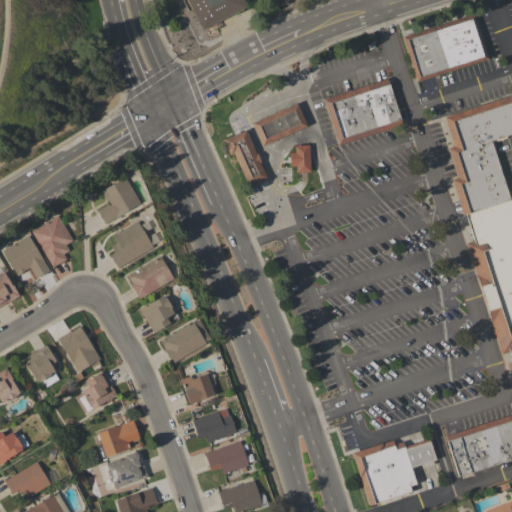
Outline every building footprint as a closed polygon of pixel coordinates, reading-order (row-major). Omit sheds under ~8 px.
[(243,0),(247,6),(202,30),(185,0),(243,0)] [(416,82),(401,37),(473,14),(487,59),(416,82)] [(323,100),(387,79),(401,124),(337,145),(323,100)] [(462,215),(450,180),(456,178),(447,148),(453,146),(443,117),(511,94),(511,133),(505,136),(506,138),(495,141),(494,140),(490,141),(509,200),(464,214),(462,215)] [(296,103),(306,126),(261,146),(251,123),(296,103)] [(266,178),(247,186),(232,153),(229,154),(222,140),(245,130),(266,178)] [(290,145),(291,172),(308,172),(308,145),(290,145)] [(139,203),(104,224),(101,219),(96,211),(107,204),(104,199),(103,199),(99,192),(124,177),(139,203)] [(511,362),(508,352),(501,354),(465,243),(473,241),(464,214),(509,200),(511,199),(511,362)] [(31,231),(57,215),(72,240),(65,245),(69,250),(63,254),(66,259),(52,267),(31,231)] [(117,268),(109,255),(113,252),(110,246),(116,242),(112,236),(136,221),(152,247),(117,268)] [(27,235),(48,270),(44,273),(44,274),(41,276),(40,275),(35,278),(29,267),(16,275),(2,250),(27,235)] [(159,256),(172,279),(138,299),(130,285),(131,284),(126,275),(159,256)] [(0,272),(1,273),(3,272),(7,279),(9,278),(19,295),(9,301),(8,301),(0,305),(0,272)] [(138,309),(148,302),(149,304),(162,295),(163,298),(164,297),(171,308),(170,308),(173,313),(166,317),(169,323),(152,333),(138,309)] [(198,319),(207,334),(201,338),(205,343),(171,364),(163,350),(164,349),(159,340),(192,321),(192,322),(198,319)] [(99,359),(97,360),(99,363),(92,367),(90,364),(77,372),(70,362),(71,362),(56,339),(70,330),(71,331),(79,326),(99,359)] [(39,382),(38,381),(36,382),(32,375),(30,375),(21,359),(45,345),(55,361),(49,364),(54,372),(53,372),(58,380),(45,387),(41,380),(39,382)] [(0,371),(5,368),(16,384),(14,385),(19,393),(17,394),(17,395),(6,402),(5,401),(1,404),(0,402),(0,371)] [(110,387),(111,386),(117,396),(100,406),(99,406),(92,410),(91,408),(86,412),(78,398),(83,395),(81,392),(88,387),(85,382),(97,374),(101,371),(110,387)] [(213,395),(191,403),(191,404),(189,405),(188,403),(185,404),(180,389),(182,388),(179,379),(189,376),(190,376),(196,374),(197,377),(205,374),(213,395)] [(209,442),(210,442),(207,443),(204,436),(202,437),(201,433),(196,435),(190,419),(193,418),(193,420),(225,408),(227,415),(229,415),(235,432),(209,442)] [(445,436),(511,414),(511,458),(457,476),(445,436)] [(132,420),(139,438),(128,442),(130,448),(105,457),(97,433),(132,420)] [(14,437),(15,436),(21,447),(21,448),(22,450),(14,454),(15,455),(0,463),(0,431),(4,436),(11,432),(14,437)] [(392,440),(394,447),(403,444),(404,447),(428,439),(435,460),(410,468),(415,484),(409,487),(410,492),(368,506),(351,454),(392,440)] [(247,465),(224,474),(222,475),(219,467),(216,468),(215,464),(208,467),(203,452),(205,452),(239,441),(247,465)] [(114,489),(109,476),(108,477),(108,476),(102,478),(98,467),(106,464),(106,463),(135,453),(136,453),(138,457),(138,456),(141,463),(142,463),(147,477),(114,489)] [(28,497),(28,498),(26,499),(23,492),(20,494),(18,490),(11,494),(3,480),(5,479),(5,480),(36,462),(49,484),(28,497)] [(234,511),(232,506),(230,506),(230,504),(221,506),(217,492),(253,480),(261,505),(240,511),(234,511)] [(148,489),(148,488),(150,488),(156,503),(148,506),(149,509),(145,510),(145,511),(118,511),(115,500),(148,489)] [(21,511),(24,511),(51,495),(61,511),(21,511)] [(462,509),(460,503),(469,500),(471,505),(462,509)] [(511,503),(511,511),(484,511),(511,501),(511,503)]
